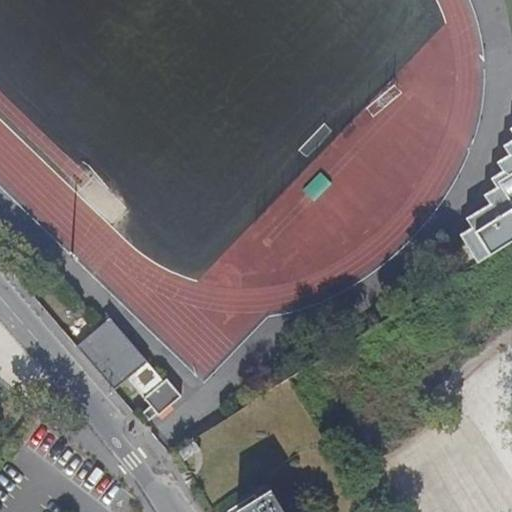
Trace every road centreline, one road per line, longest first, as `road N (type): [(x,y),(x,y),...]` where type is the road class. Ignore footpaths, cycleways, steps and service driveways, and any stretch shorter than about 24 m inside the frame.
road 1 (unknown): [(154,445),(272,342),(374,288),(417,253),(461,196),(511,85)]
road 2 (residential): [(0,297),(170,511)]
